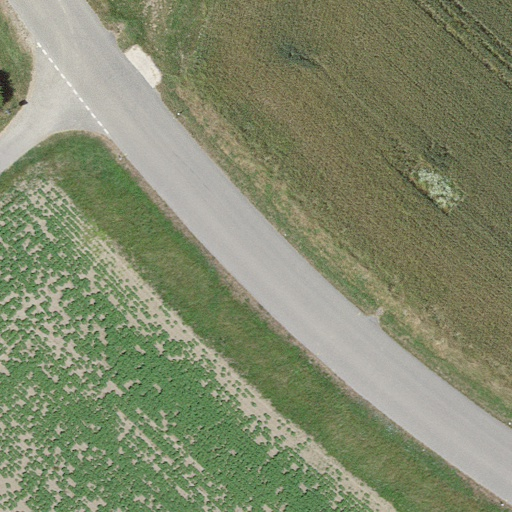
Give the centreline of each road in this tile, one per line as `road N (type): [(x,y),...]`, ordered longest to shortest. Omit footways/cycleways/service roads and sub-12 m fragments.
road 1 (tertiary): [(48,0),(96,70),(249,247),(440,415),(511,466)]
road 2 (track): [(96,70),(0,156)]
